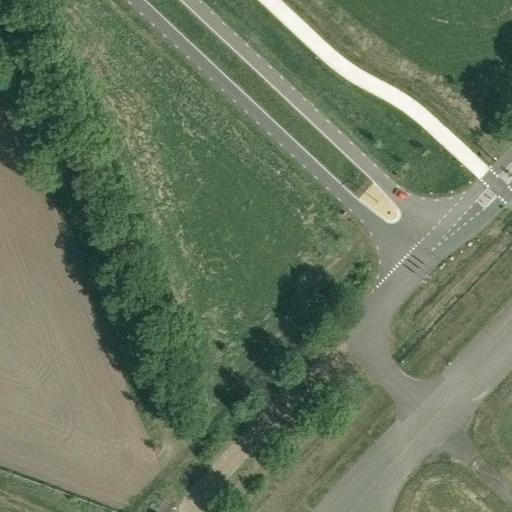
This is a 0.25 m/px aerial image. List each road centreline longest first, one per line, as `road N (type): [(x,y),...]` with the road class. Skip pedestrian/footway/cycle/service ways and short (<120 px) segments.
road 1 (unclassified): [(144,0),(359,199),(431,250)]
road 2 (unclassified): [(468,215),(209,0)]
